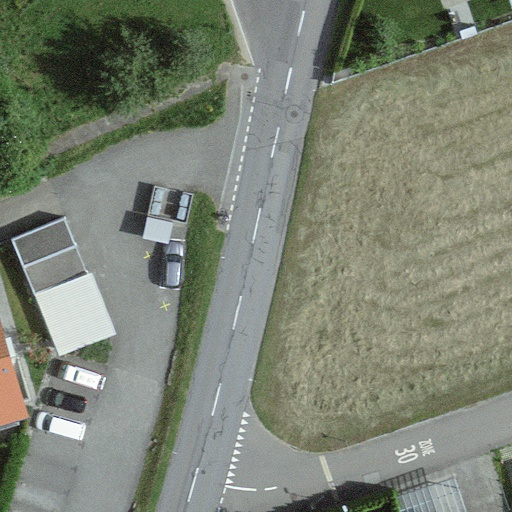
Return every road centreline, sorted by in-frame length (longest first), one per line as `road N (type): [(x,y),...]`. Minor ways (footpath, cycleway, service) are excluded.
road 1 (secondary): [(301,20),(196,480)]
road 2 (residential): [(511,410),(272,488),(196,480)]
